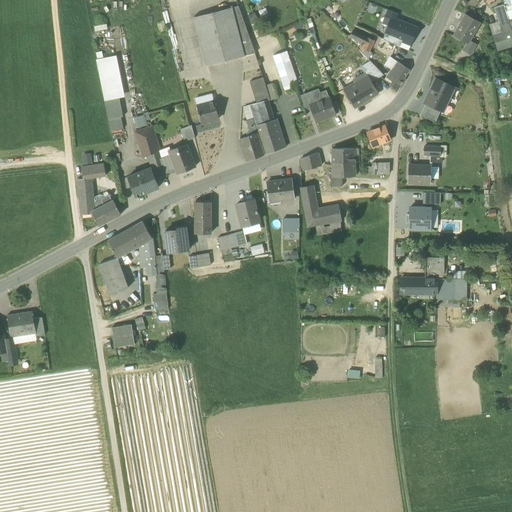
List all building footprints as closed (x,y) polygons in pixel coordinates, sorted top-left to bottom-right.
[(496,34),(500,50),(511,46),(511,32),(504,7),(504,5),(494,8),(499,22),(502,32),(496,34)] [(238,6),(232,7),(244,56),(255,53),(238,6)] [(205,66),(244,56),(232,7),(193,17),(205,66)] [(391,18),(396,19),(398,14),(387,9),(384,16),(391,18)] [(467,43),(468,43),(469,41),(480,21),(465,14),(454,36),(467,43)] [(391,18),(384,16),(381,23),(388,26),(391,18)] [(401,41),(410,44),(416,28),(396,19),(391,18),(388,26),(385,33),(397,38),(397,39),(401,41)] [(489,25),(492,35),(496,34),(502,32),(499,22),(489,25)] [(374,41),(367,38),(363,35),(353,31),(350,36),(355,39),(355,40),(364,44),(361,49),(369,52),(374,41)] [(397,38),(385,33),(383,39),(399,47),(401,41),(397,39),(397,38)] [(497,51),(500,50),(496,34),(492,35),(497,51)] [(401,41),(399,47),(407,50),(410,44),(401,41)] [(463,50),(471,55),(476,45),(469,41),(468,43),(467,43),(463,50)] [(273,55),(284,89),(297,85),(286,51),(273,55)] [(96,59),(104,101),(119,98),(124,97),(116,55),(96,59)] [(392,70),(397,61),(390,56),(384,65),(392,70)] [(367,76),(371,82),(383,75),(369,60),(360,66),(367,76)] [(390,86),(397,92),(404,79),(410,69),(397,61),(392,70),(386,78),(393,82),(390,86)] [(344,90),(354,107),(370,97),(368,94),(375,90),(371,82),(367,76),(354,83),(355,84),(344,90)] [(267,99),(269,99),(265,85),(263,77),(249,82),(256,103),(267,99)] [(440,111),(441,112),(447,98),(446,97),(451,86),(435,79),(429,90),(431,91),(425,104),(440,111)] [(272,83),(265,85),(269,99),(270,100),(276,98),(272,83)] [(305,107),(313,113),(315,112),(312,105),(322,101),(319,93),(318,88),(301,94),(305,107)] [(325,91),(319,93),(322,101),(312,105),(315,112),(313,113),(316,122),(334,116),(334,115),(331,105),(325,91)] [(193,98),(196,106),(214,101),(211,93),(193,98)] [(104,101),(110,131),(123,129),(121,117),(123,117),(119,98),(104,101)] [(256,125),(273,120),(272,118),(273,118),(267,99),(256,103),(250,105),(254,119),(256,125)] [(199,117),(201,124),(209,122),(209,121),(219,118),(214,101),(196,106),(198,113),(196,113),(198,117),(199,117)] [(331,105),(334,115),(340,113),(337,103),(331,105)] [(419,116),(434,123),(440,111),(425,104),(419,116)] [(247,121),(253,119),(249,105),(248,105),(243,107),(247,121)] [(136,128),(147,125),(146,120),(144,114),(133,118),(136,128)] [(239,139),(246,162),(264,155),(253,119),(247,121),(246,121),(250,133),(246,134),(247,136),(239,139)] [(256,125),(265,154),(285,147),(276,119),(273,120),(256,125)] [(180,129),(184,141),(194,138),(191,125),(180,129)] [(147,155),(151,168),(162,165),(160,158),(162,158),(160,150),(152,126),(134,132),(142,156),(147,155)] [(370,144),(371,146),(388,141),(384,127),(366,133),(370,144)] [(388,145),(388,141),(371,146),(370,144),(359,148),(359,155),(388,145)] [(168,151),(170,155),(175,169),(177,173),(195,167),(190,155),(189,155),(185,145),(186,145),(186,144),(170,150),(168,151)] [(423,155),(430,155),(440,156),(440,152),(440,147),(424,146),(423,155)] [(160,150),(162,158),(170,155),(168,151),(170,150),(169,147),(160,150)] [(331,150),(332,164),(354,163),(354,157),(356,157),(356,151),(353,151),(353,149),(331,150)] [(300,157),(301,171),(313,168),(322,166),(317,151),(300,157)] [(441,152),(440,152),(440,156),(430,155),(429,162),(441,163),(441,157),(441,152)] [(82,154),(83,164),(92,163),(91,153),(82,154)] [(165,173),(175,169),(170,155),(162,158),(160,158),(162,165),(165,173)] [(332,164),(332,177),(342,177),(354,176),(354,163),(332,164)] [(382,164),(373,164),(373,166),(373,174),(389,174),(389,164),(382,164)] [(151,169),(155,181),(167,176),(165,173),(162,165),(151,168),(151,169)] [(407,183),(430,184),(430,178),(431,166),(408,165),(407,183)] [(98,166),(87,167),(88,178),(99,177),(98,166)] [(364,174),(373,174),(373,166),(364,166),(364,174)] [(438,167),(431,166),(430,178),(438,179),(438,167)] [(90,190),(88,178),(87,167),(81,168),(82,179),(77,180),(78,192),(90,190)] [(127,177),(135,196),(158,187),(155,181),(151,169),(150,168),(127,177)] [(342,186),(342,177),(332,177),(330,177),(330,187),(342,186)] [(267,183),(270,202),(272,202),(271,201),(279,200),(279,201),(293,199),(290,180),(267,183)] [(300,187),(305,211),(317,209),(313,186),(300,187)] [(91,211),(96,209),(94,207),(92,208),(91,202),(91,199),(90,190),(78,192),(81,214),(92,213),(91,211)] [(422,192),(422,204),(440,204),(440,193),(422,192)] [(94,203),(91,202),(92,208),(94,207),(96,209),(112,201),(109,195),(105,197),(100,199),(101,200),(94,203)] [(113,200),(112,201),(96,209),(91,211),(92,213),(98,225),(120,214),(113,200)] [(236,204),(242,226),(258,222),(255,213),(257,213),(254,200),(236,204)] [(195,233),(211,233),(211,202),(195,202),(195,233)] [(339,204),(317,209),(305,211),(308,227),(315,226),(342,221),(339,204)] [(409,222),(409,229),(430,229),(430,227),(430,210),(430,208),(422,208),(414,207),(409,207),(409,214),(406,214),(406,222),(409,222)] [(284,232),(299,232),(299,230),(299,219),(282,219),(282,232),(284,232)] [(143,221),(131,228),(140,245),(141,267),(148,267),(148,269),(155,268),(155,257),(152,238),(143,221)] [(344,231),(342,221),(315,226),(317,236),(344,231)] [(243,230),(243,231),(244,234),(260,230),(259,226),(243,230)] [(165,231),(168,252),(188,250),(185,227),(177,228),(178,230),(165,231)] [(125,253),(140,245),(131,228),(108,241),(117,257),(125,253)] [(244,234),(243,231),(219,237),(221,249),(246,243),(244,234)] [(262,244),(250,247),(252,256),(264,253),(262,244)] [(125,253),(117,257),(121,265),(128,261),(125,257),(127,256),(125,253)] [(209,253),(196,255),(197,267),(211,265),(209,253)] [(162,256),(163,269),(171,268),(169,255),(162,256)] [(190,268),(197,267),(196,255),(188,255),(190,268)] [(159,289),(159,292),(166,292),(163,269),(162,256),(155,257),(155,268),(148,269),(148,275),(157,274),(158,289),(159,289)] [(128,289),(117,257),(99,265),(109,295),(128,289)] [(425,257),(424,279),(436,279),(443,279),(444,257),(425,257)] [(400,293),(419,293),(429,293),(435,293),(436,293),(436,279),(424,279),(400,279),(400,293)] [(435,307),(452,307),(452,283),(449,283),(449,279),(443,279),(436,279),(436,293),(435,293),(435,307)] [(451,279),(449,279),(449,283),(452,283),(452,307),(459,307),(459,301),(466,301),(466,279),(451,279)] [(168,308),(166,292),(159,292),(159,293),(154,294),(156,310),(168,308)] [(9,318),(12,336),(36,332),(34,322),(33,314),(9,318)] [(36,332),(37,338),(45,337),(42,320),(34,322),(36,332)] [(111,327),(114,347),(134,344),(131,324),(111,327)] [(37,338),(36,332),(12,336),(13,339),(13,342),(37,338)] [(13,339),(5,341),(7,352),(8,360),(16,359),(13,342),(13,339)]
